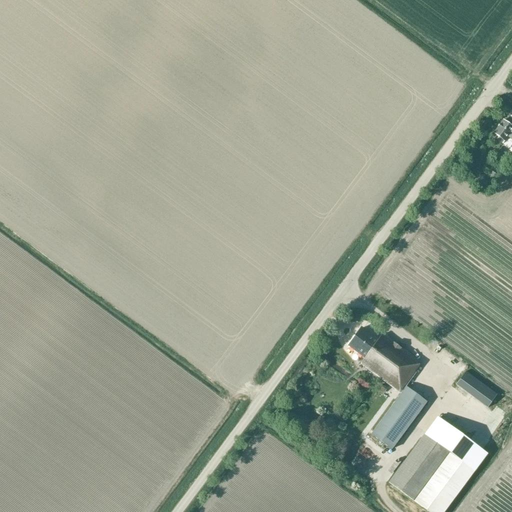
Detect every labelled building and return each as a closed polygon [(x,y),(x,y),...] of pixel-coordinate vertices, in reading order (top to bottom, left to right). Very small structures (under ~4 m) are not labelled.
[(511,126),(511,128),(500,120),(491,133),(505,142),(508,138),(511,141),(511,144),(511,146),(511,147),(511,126)] [(481,178),(476,185),(486,192),(490,185),(481,178)] [(382,335),(378,340),(362,329),(348,347),(364,359),(360,365),(398,393),(406,384),(407,385),(415,373),(420,365),(420,363),(382,335)] [(497,395),(466,372),(456,385),(487,409),(497,395)] [(391,450),(427,403),(406,388),(371,435),(391,450)] [(446,425),(434,441),(474,471),(486,455),(446,425)] [(443,511),(474,472),(463,464),(424,435),(388,483),(427,511),(443,511)] [(361,446),(348,460),(356,467),(369,453),(361,446)]
